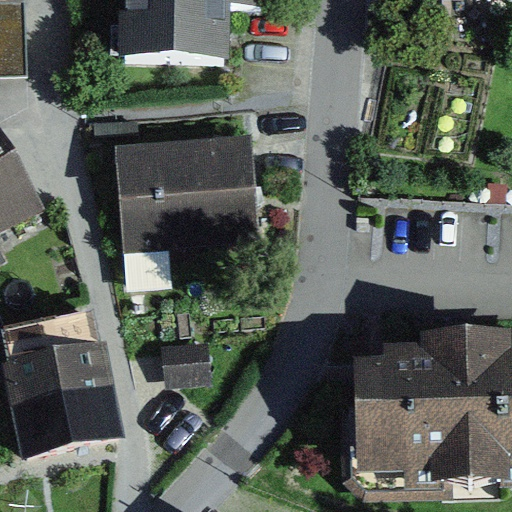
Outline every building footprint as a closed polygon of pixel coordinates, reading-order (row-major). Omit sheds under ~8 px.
[(28,0),(0,0),(0,81),(29,82),(28,0)] [(117,0),(118,66),(233,67),(233,0),(117,0)] [(253,147),(118,160),(132,262),(263,247),(253,147)] [(0,249),(51,225),(0,151),(0,249)] [(103,311),(0,327),(0,331),(22,460),(125,443),(103,311)] [(511,350),(345,365),(357,504),(511,491),(511,350)]
